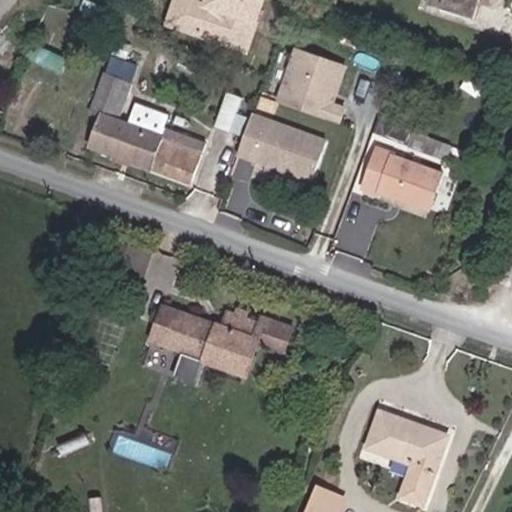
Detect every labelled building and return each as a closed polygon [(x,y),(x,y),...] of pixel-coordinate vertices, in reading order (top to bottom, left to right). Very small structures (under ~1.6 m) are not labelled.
[(248,56),(267,0),(205,0),(204,3),(196,0),(172,0),(163,27),(248,56)] [(322,9),(325,0),(310,0),(309,5),(322,9)] [(329,12),(333,0),(325,0),(322,9),(329,12)] [(428,0),(427,5),(474,20),(480,0),(428,0)] [(329,103),(331,98),(337,95),(347,66),(297,49),(278,103),(340,125),(346,109),(334,105),(329,103)] [(131,86),(138,68),(112,58),(105,76),(131,86)] [(208,142),(166,126),(170,114),(137,102),(129,125),(118,121),(131,86),(105,76),(92,112),(104,116),(92,148),(191,185),(208,142)] [(231,132),(243,99),(228,94),(216,127),(231,132)] [(312,183),(327,142),(253,115),(238,157),(267,167),(281,172),(312,183)] [(437,158),(443,143),(415,133),(409,148),(437,158)] [(430,211),(442,175),(393,157),(394,156),(378,150),(364,189),(380,195),(381,193),(430,211)] [(279,177),(281,172),(267,167),(265,172),(279,177)] [(142,287),(152,255),(114,243),(104,275),(142,287)] [(248,378),(261,341),(257,339),(263,324),(247,319),(249,313),(239,309),(237,315),(228,312),(223,326),(178,310),(163,348),(187,357),(204,363),(248,378)] [(198,379),(204,363),(187,357),(181,373),(198,379)] [(424,506),(449,436),(381,412),(367,449),(413,465),(402,498),(424,506)] [(341,511),(346,501),(317,488),(306,511),(341,511)]
